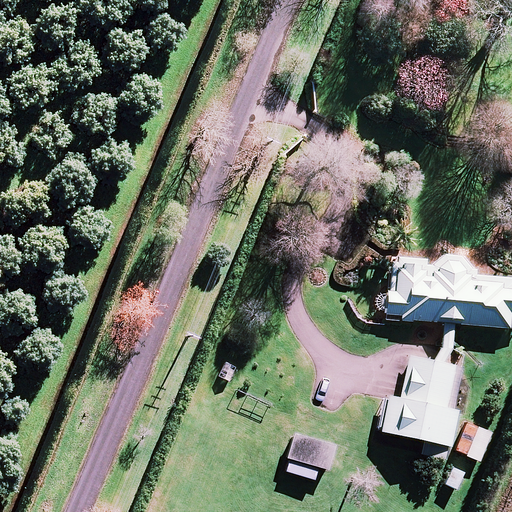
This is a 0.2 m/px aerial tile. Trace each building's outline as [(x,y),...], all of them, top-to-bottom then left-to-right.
[(453,322),(511,324),(511,275),(470,274),(470,258),(469,256),(467,254),(465,253),(463,252),(461,251),(458,251),(456,251),(454,251),(451,251),(449,252),(447,252),(445,254),(443,255),(441,256),(391,254),(389,288),(385,288),(384,311),(384,319),(441,321),(442,339),(433,359),(408,354),(400,396),(385,393),(377,427),(422,436),(419,450),(446,455),(456,407),(444,405),(453,363),(442,361),(452,346),(453,322)] [(238,366),(224,359),(215,376),(229,383),(238,366)] [(490,431),(465,420),(453,448),(479,459),(490,431)] [(333,442),(292,431),(285,455),(326,466),(333,442)] [(456,486),(463,469),(444,461),(437,478),(456,486)]
